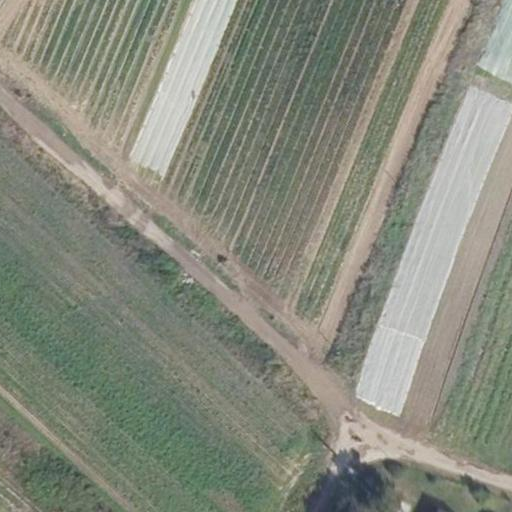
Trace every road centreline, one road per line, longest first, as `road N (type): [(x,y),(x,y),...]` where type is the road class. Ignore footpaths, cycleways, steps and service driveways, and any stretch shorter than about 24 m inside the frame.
road 1 (track): [(0,91),(359,426),(511,484)]
road 2 (track): [(332,398),(491,0)]
